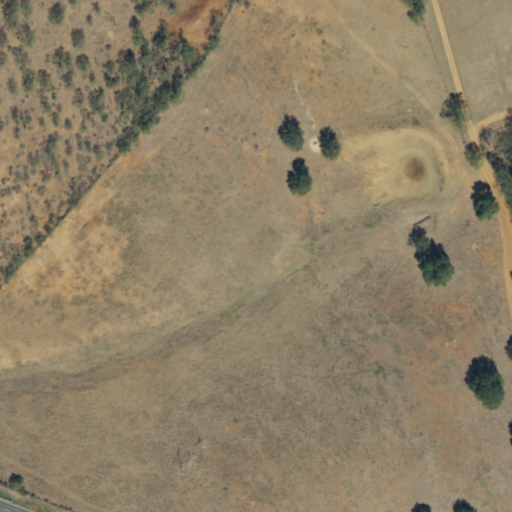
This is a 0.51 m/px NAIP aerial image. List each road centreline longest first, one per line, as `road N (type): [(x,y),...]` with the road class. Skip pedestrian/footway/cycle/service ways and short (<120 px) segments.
road 1 (residential): [(511,132),(468,153),(436,0)]
road 2 (residential): [(511,277),(477,199),(468,153)]
